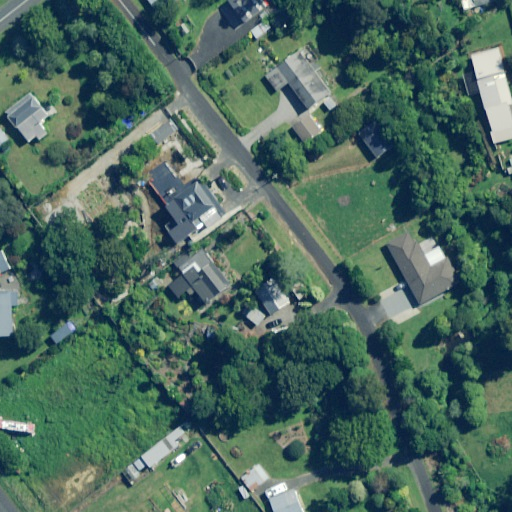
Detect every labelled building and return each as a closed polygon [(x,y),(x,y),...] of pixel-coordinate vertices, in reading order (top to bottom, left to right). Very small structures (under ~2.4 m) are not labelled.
[(177,0),(148,0),(158,13),(177,0)] [(266,6),(261,0),(227,0),(246,23),(266,6)] [(496,2),(495,0),(461,0),(465,10),(496,2)] [(289,25),(281,11),(269,18),(278,32),(285,27),(289,25)] [(271,28),(265,20),(252,32),(258,40),(271,28)] [(511,103),(511,95),(499,48),(472,56),(476,72),(463,75),(468,93),(481,90),(496,143),(511,139),(511,108),(511,104),(511,103)] [(332,93),(300,51),(266,76),(277,91),(288,83),(308,110),(332,93)] [(39,140),(48,133),(39,123),(49,115),(31,93),(6,113),(30,143),(38,137),(39,140)] [(328,98),(321,105),(332,115),(339,108),(328,98)] [(321,132),(309,116),(293,128),(305,144),(321,132)] [(394,145),(375,120),(358,133),(377,158),(394,145)] [(0,147),(10,141),(0,125),(0,147)] [(218,201),(202,179),(183,193),(180,189),(163,202),(179,225),(169,232),(179,245),(206,225),(198,215),(218,201)] [(381,237),(415,298),(455,276),(441,250),(425,259),(406,223),(381,237)] [(231,286),(205,249),(179,268),(184,275),(169,285),(178,298),(187,292),(191,296),(197,291),(206,304),(231,286)] [(0,251),(0,273),(10,269),(1,251),(0,251)] [(255,293),(271,317),(292,303),(276,279),(255,293)] [(300,300),(309,294),(303,286),(294,292),(300,300)] [(18,292),(0,292),(0,337),(13,337),(11,306),(19,306),(18,292)] [(248,302),(241,312),(259,326),(267,316),(248,302)] [(198,411),(183,394),(176,400),(191,417),(198,411)] [(53,428),(42,405),(33,409),(44,433),(53,428)] [(162,420),(158,413),(141,424),(146,431),(162,420)] [(147,434),(157,445),(142,457),(151,469),(190,437),(181,426),(172,433),(163,421),(147,434)] [(142,458),(133,464),(140,473),(148,467),(142,458)] [(270,479),(260,464),(241,477),(251,492),(270,479)] [(303,511),(294,490),(269,500),(274,511),(303,511)]
